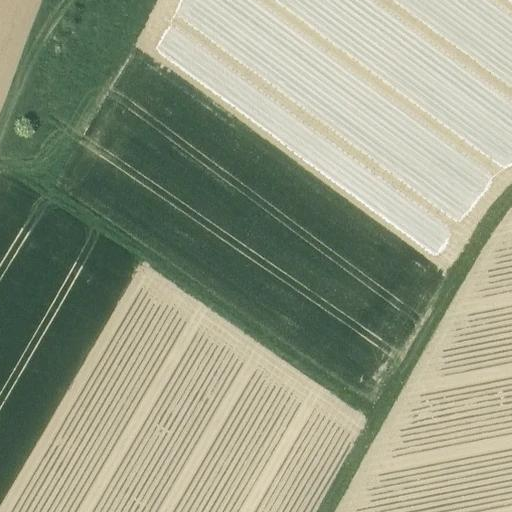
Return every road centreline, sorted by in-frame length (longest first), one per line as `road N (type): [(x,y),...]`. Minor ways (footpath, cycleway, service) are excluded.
road 1 (track): [(350,511),(388,441),(8,170)]
road 2 (track): [(511,222),(388,441)]
road 3 (track): [(89,0),(45,70),(8,170)]
